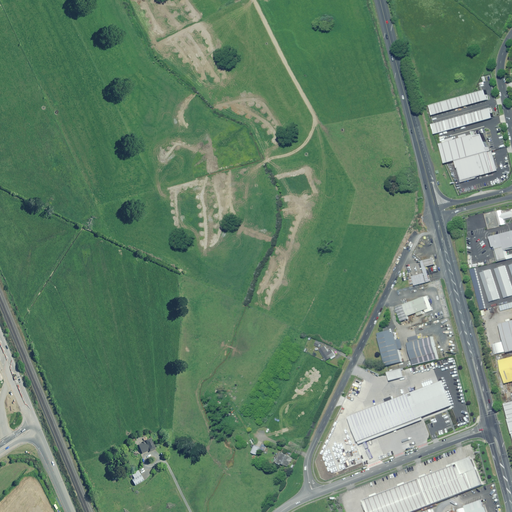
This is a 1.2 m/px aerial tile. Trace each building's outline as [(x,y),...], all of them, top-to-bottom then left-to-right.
[(430,106),(433,116),(488,101),(485,91),(430,106)] [(490,108),(432,124),(435,134),(493,118),(490,108)] [(446,163),(456,161),(462,180),(499,170),(493,149),(489,150),(483,132),(441,144),(446,163)] [(496,212),(499,226),(505,224),(504,220),(511,217),(511,210),(511,212),(502,214),(501,211),(496,212)] [(511,249),(511,231),(491,237),(497,263),(510,260),(507,250),(511,249)] [(426,260),(427,266),(438,264),(436,257),(426,260)] [(511,294),(503,266),(493,269),(502,298),(511,295),(511,294)] [(469,269),(480,310),(485,308),(474,268),(469,269)] [(488,269),(478,272),(488,302),(498,298),(488,269)] [(425,273),(413,276),(416,286),(428,283),(425,273)] [(426,297),(406,304),(410,316),(430,308),(426,297)] [(410,319),(405,305),(399,307),(404,321),(410,319)] [(511,322),(502,325),(505,335),(509,352),(511,351),(511,322)] [(395,327),(379,331),(388,364),(404,360),(400,347),(405,346),(402,337),(398,338),(395,327)] [(413,341),(409,342),(413,359),(438,353),(434,336),(422,339),(420,335),(412,337),(413,341)] [(329,352),(326,346),(320,350),(327,361),(332,358),(333,359),(337,356),(333,350),(329,352)] [(511,357),(502,360),(507,383),(511,382),(511,357)] [(403,369),(389,373),(391,381),(405,377),(403,369)] [(348,418),(359,445),(460,405),(449,379),(348,418)] [(156,450),(151,438),(144,441),(145,443),(139,445),(142,454),(149,451),(150,452),(156,450)] [(261,448),(255,445),(252,452),(258,455),(261,448)] [(292,462),(294,458),(281,452),(276,462),(281,465),(282,463),(289,467),(292,461),(292,462)] [(367,500),(371,511),(416,511),(485,486),(475,458),(367,500)] [(144,480),(138,470),(132,474),(134,478),(132,480),(135,485),(144,480)] [(484,511),(481,500),(462,506),(464,511),(484,511)]
